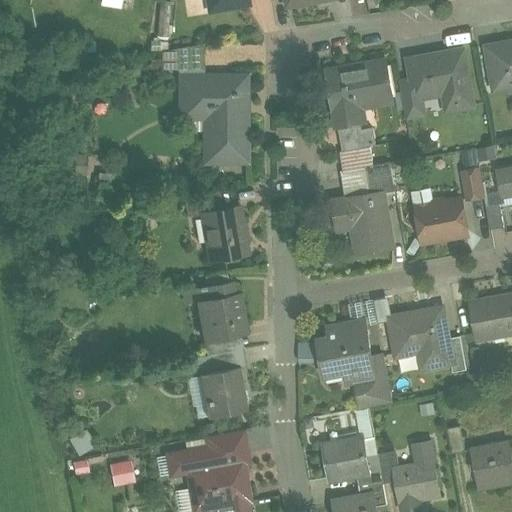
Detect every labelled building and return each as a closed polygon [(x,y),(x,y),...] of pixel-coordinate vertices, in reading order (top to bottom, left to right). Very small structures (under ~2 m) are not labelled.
[(247,0),(208,0),(210,9),(248,3),(247,0)] [(511,40),(488,45),(495,88),(511,85),(511,40)] [(205,42),(177,47),(177,69),(205,68),(205,42)] [(464,49),(411,58),(414,78),(418,96),(446,91),(449,108),(474,104),(464,49)] [(386,63),(331,73),(345,149),(372,144),(378,143),(374,125),(364,127),(359,102),(392,96),(386,63)] [(246,76),(183,76),(183,111),(207,111),(208,158),(229,158),(229,153),(246,153),(246,114),(242,109),(243,94),(245,93),(246,92),(246,90),(246,76)] [(414,78),(402,80),(407,108),(420,105),(418,96),(414,78)] [(437,96),(424,97),(425,110),(438,109),(437,96)] [(345,149),(342,149),(346,169),(368,165),(375,164),(372,144),(345,149)] [(375,164),(368,165),(373,193),(384,191),(397,189),(392,161),(375,164)] [(346,169),(344,169),(349,197),(373,193),(368,165),(346,169)] [(481,167),(463,170),(468,198),(486,194),(481,167)] [(511,168),(501,170),(505,196),(507,196),(506,190),(511,188),(511,168)] [(220,190),(185,197),(188,215),(204,213),(204,212),(223,208),(220,190)] [(349,197),(334,200),(338,222),(358,219),(361,234),(355,235),(359,252),(394,245),(384,191),(373,193),(349,197)] [(445,197),(435,199),(433,203),(419,205),(424,240),(469,232),(463,198),(449,200),(445,197)] [(502,201),(488,204),(492,228),(507,225),(502,201)] [(223,208),(204,212),(204,213),(212,258),(247,252),(239,205),(223,208)] [(228,270),(206,274),(208,285),(230,281),(228,270)] [(208,285),(206,286),(205,284),(202,285),(213,336),(213,339),(230,336),(249,332),(241,291),(235,293),(232,281),(230,281),(208,285)] [(511,292),(472,300),(480,337),(511,330),(511,292)] [(445,305),(392,315),(398,349),(425,344),(429,364),(453,359),(449,337),(451,336),(445,305)] [(367,320),(350,324),(351,324),(338,327),(338,325),(329,327),(331,338),(319,340),(325,374),(327,373),(326,368),(349,363),(352,378),(346,379),(346,381),(376,375),(377,375),(374,356),(367,320)] [(451,336),(449,337),(453,359),(455,369),(468,367),(462,334),(451,336)] [(230,336),(213,339),(213,336),(205,338),(209,354),(216,352),(232,349),(230,336)] [(232,349),(216,352),(219,369),(240,365),(240,367),(247,365),(243,347),(232,349)] [(391,384),(386,353),(374,356),(377,375),(376,375),(378,387),(391,384)] [(219,369),(200,373),(201,374),(206,373),(210,397),(207,398),(207,402),(209,402),(212,414),(209,415),(209,416),(248,408),(240,367),(240,365),(219,369)] [(376,375),(358,379),(363,406),(394,400),(391,384),(378,387),(376,375)] [(462,423),(448,426),(453,451),(467,449),(462,423)] [(65,438),(75,453),(90,444),(81,428),(65,438)] [(243,428),(208,434),(210,446),(212,446),(215,463),(243,457),(244,461),(249,460),(243,428)] [(364,437),(324,445),(330,477),(357,472),(370,469),(367,453),(364,437)] [(395,467),(394,467),(396,480),(400,501),(402,500),(403,510),(422,507),(420,497),(442,493),(431,439),(415,441),(419,462),(395,467)] [(511,439),(511,440),(474,447),(481,486),(503,482),(503,480),(511,478),(511,439)] [(243,457),(215,463),(212,446),(210,446),(169,453),(173,472),(188,469),(192,487),(196,508),(196,510),(218,505),(218,511),(251,511),(249,500),(251,499),(247,480),(245,481),(243,471),(245,470),(244,461),(243,457)] [(391,450),(379,452),(384,480),(385,482),(396,480),(394,467),(395,467),(391,450)] [(379,451),(367,453),(370,469),(357,472),(360,484),(384,480),(379,452),(379,451)] [(130,461),(112,464),(116,483),(133,480),(130,461)] [(384,480),(360,484),(362,495),(374,493),(377,505),(388,503),(385,482),(384,480)] [(362,495),(335,500),(336,511),(377,511),(377,505),(374,493),(362,495)]
